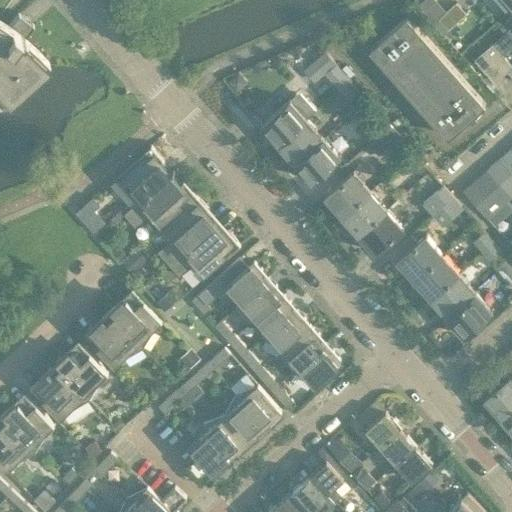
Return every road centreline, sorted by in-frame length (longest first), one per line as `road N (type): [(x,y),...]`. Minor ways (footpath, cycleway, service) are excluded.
road 1 (residential): [(396,355),(81,0)]
road 2 (residential): [(223,511),(396,355)]
road 3 (residential): [(0,384),(115,270)]
road 4 (residential): [(511,488),(430,393)]
